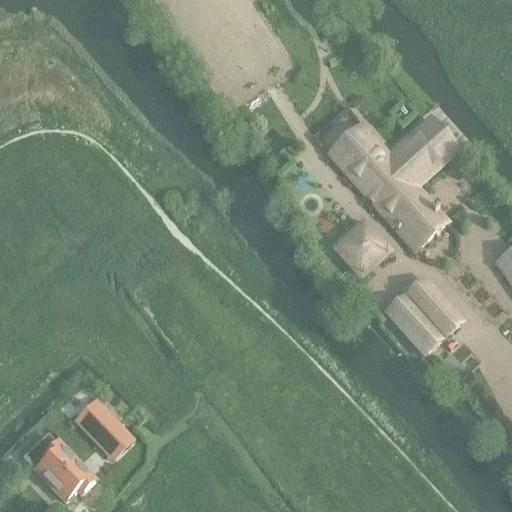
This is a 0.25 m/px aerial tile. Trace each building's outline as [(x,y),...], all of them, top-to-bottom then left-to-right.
[(362,131),(331,158),(416,255),(447,227),(438,216),(440,215),(436,211),(435,213),(420,196),(418,198),(413,193),(457,154),(431,124),(389,162),(362,131)] [(362,230),(338,251),(363,280),(387,258),(362,230)] [(511,258),(498,268),(511,287),(511,258)] [(462,327),(424,284),(387,317),(425,360),(462,327)] [(97,458),(107,449),(95,437),(85,446),(97,458)] [(96,485),(77,465),(58,446),(44,459),(48,463),(36,475),(66,506),(78,494),(82,498),(96,485)]
